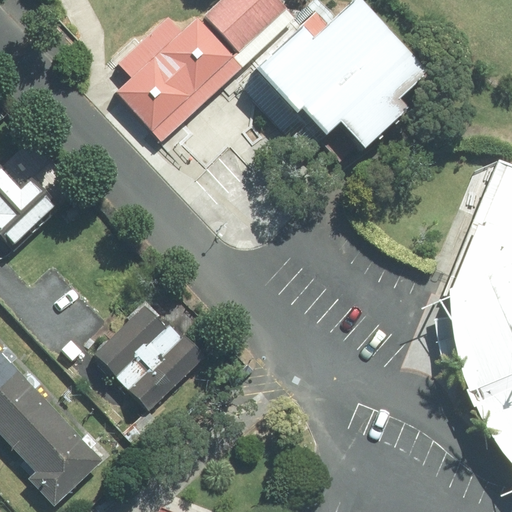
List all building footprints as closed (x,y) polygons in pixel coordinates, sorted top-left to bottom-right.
[(218,0),(202,16),(238,54),(283,11),(272,0),(218,0)] [(352,0),(316,37),(305,28),(260,70),(298,113),(304,108),(327,134),(340,122),(365,147),(407,107),(400,100),(432,72),(359,0),(352,0)] [(112,98),(153,138),(232,59),(194,22),(181,35),(163,18),(114,67),(124,77),(112,98)] [(5,169),(0,163),(0,236),(10,246),(56,202),(14,160),(5,169)] [(511,254),(511,168),(494,161),(447,281),(511,254)] [(511,254),(447,281),(449,322),(455,363),(473,400),(502,441),(511,453),(511,254)] [(196,351),(146,300),(91,354),(141,404),(196,351)] [(100,458),(0,352),(0,445),(54,502),(100,458)]
